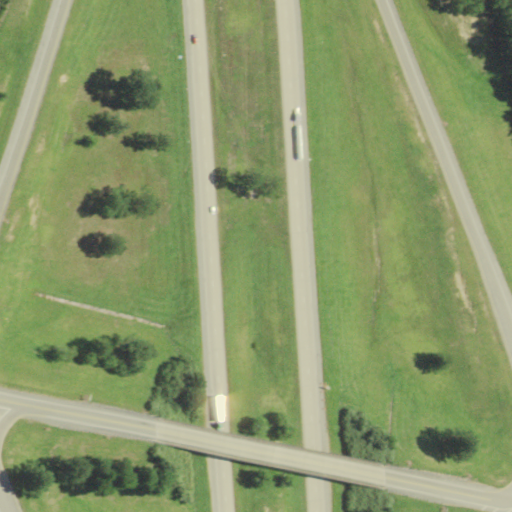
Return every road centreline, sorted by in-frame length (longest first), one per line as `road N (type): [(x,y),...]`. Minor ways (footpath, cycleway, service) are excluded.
road 1 (motorway): [(497,497),(511,491),(499,296),(383,0)]
road 2 (motorway): [(197,0),(228,511)]
road 3 (motorway): [(318,511),(287,0)]
road 4 (tertiary): [(382,475),(151,430)]
road 5 (motorway): [(67,0),(0,202)]
road 6 (tertiary): [(151,430),(0,399)]
